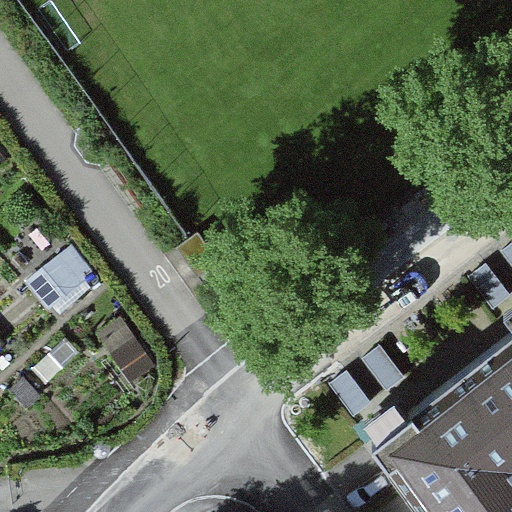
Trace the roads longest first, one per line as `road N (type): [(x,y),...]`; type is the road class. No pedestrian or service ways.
road 1 (residential): [(0,79),(248,412)]
road 2 (residential): [(248,412),(511,207)]
road 3 (residential): [(133,511),(248,412)]
road 4 (residential): [(248,412),(319,511)]
